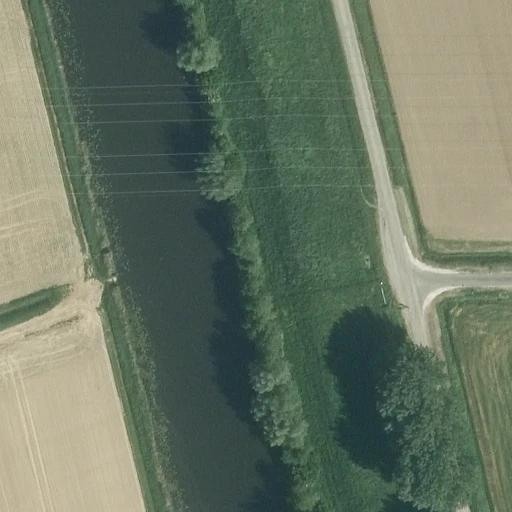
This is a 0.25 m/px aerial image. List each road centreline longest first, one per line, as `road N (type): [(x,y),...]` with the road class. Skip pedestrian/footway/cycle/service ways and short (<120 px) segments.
road 1 (unclassified): [(405,280),(338,0)]
road 2 (unclassified): [(461,511),(405,280)]
